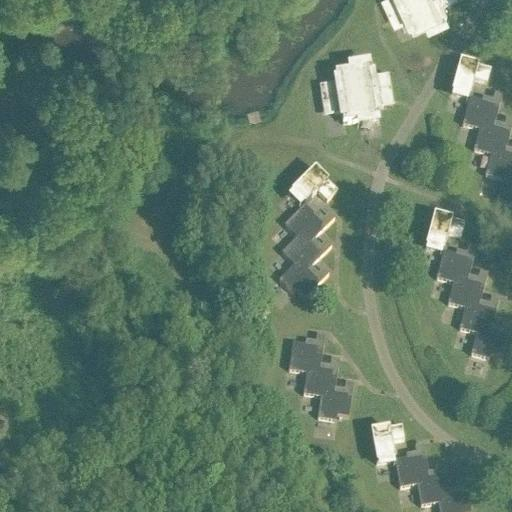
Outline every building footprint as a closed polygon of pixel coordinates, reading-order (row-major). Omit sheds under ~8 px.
[(413,0),(391,0),(384,3),(388,12),(413,0)] [(431,21),(421,0),(413,0),(388,12),(392,20),(401,16),(404,22),(410,19),(414,28),(431,21)] [(421,0),(431,21),(447,13),(443,4),(450,1),(449,0),(421,0)] [(458,67),(450,99),(468,104),(472,86),(485,89),(489,75),(458,67)] [(355,101),(390,95),(388,86),(379,88),(378,81),(371,83),(369,73),(351,75),(355,101)] [(355,101),(351,75),(333,78),(335,88),(328,89),(329,96),(319,97),(321,106),(355,101)] [(390,95),(355,101),(359,126),(377,123),(376,114),(383,112),(382,106),(391,105),(390,95)] [(468,104),(461,131),(478,135),(480,129),(492,132),(501,100),(493,98),(490,109),(468,104)] [(359,126),(355,101),(321,106),(322,116),(332,114),(333,120),(340,119),(342,129),(359,126)] [(480,129),(478,135),(473,156),(490,161),(491,154),(504,157),(511,126),(511,125),(504,124),(501,135),(492,132),(480,129)] [(511,159),(504,157),(491,154),(490,161),(484,182),(501,186),(503,179),(511,181),(511,159)] [(290,198),(303,211),(316,198),(325,207),(336,196),(313,174),(290,198)] [(511,181),(503,179),(501,186),(495,207),(511,211),(511,181)] [(303,211),(283,231),(296,244),(301,239),(310,248),(333,225),(327,219),(319,227),(303,211)] [(432,220),(424,253),(442,258),(442,257),(447,239),(459,242),(463,228),(432,220)] [(301,239),(296,244),(280,259),(293,271),(298,266),(307,276),(330,252),(324,246),(316,254),(310,248),(301,239)] [(442,257),(442,258),(435,285),(452,289),(454,282),(467,286),(475,254),(467,252),(464,263),(442,257)] [(314,282),(307,276),(298,266),(293,271),(278,286),(291,300),(295,296),(303,304),(328,280),(322,274),(314,282)] [(475,288),(467,286),(454,282),(452,289),(447,310),(464,314),(465,308),(478,311),(486,279),(478,277),(475,288)] [(465,308),(464,314),(458,335),(475,340),(477,333),(490,336),(498,305),(490,302),(487,313),(478,311),(465,308)] [(477,333),(475,340),(470,361),(488,365),(489,360),(501,363),(509,330),(501,328),(499,339),(490,336),(477,333)] [(292,349),(288,377),(305,379),(306,372),(319,374),(324,342),(315,340),(314,352),(292,349)] [(328,376),(319,374),(306,372),(305,379),(302,401),(319,403),(320,396),(333,398),(338,365),(330,364),(328,376)] [(343,399),(333,398),(320,396),(319,403),(316,425),(335,427),(336,421),(348,423),(352,389),(344,388),(343,399)] [(369,437),(375,470),(394,467),(393,466),(390,448),(403,446),(400,431),(369,437)] [(393,466),(394,467),(398,494),(416,491),(414,484),(427,482),(422,450),(413,451),(415,462),(393,466)] [(436,480),(427,482),(414,484),(416,491),(419,511),(421,511),(437,509),(435,502),(448,500),(443,468),(434,469),(436,480)] [(435,502),(437,509),(437,511),(468,511),(464,486),(456,487),(458,499),(448,500),(435,502)]
